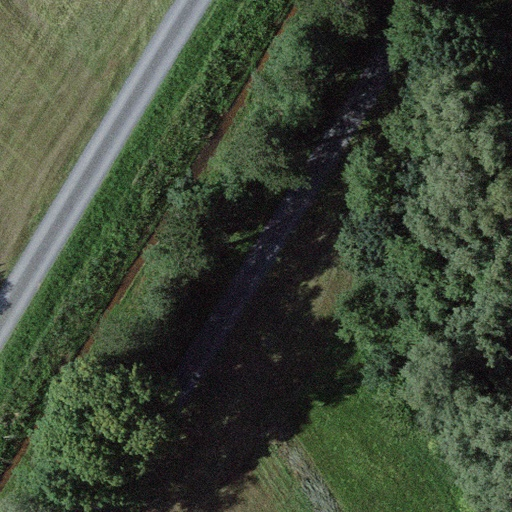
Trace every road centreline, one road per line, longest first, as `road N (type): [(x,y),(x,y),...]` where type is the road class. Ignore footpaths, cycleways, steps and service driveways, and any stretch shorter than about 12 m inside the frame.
road 1 (track): [(411,0),(96,511)]
road 2 (track): [(192,0),(0,309)]
